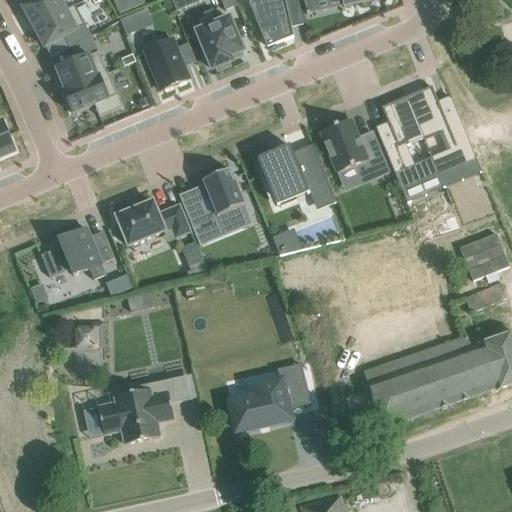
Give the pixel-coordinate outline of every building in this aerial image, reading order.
[(60,0),(41,0),(23,10),(33,30),(76,7),(75,6),(67,11),(60,0)] [(112,0),(118,14),(144,4),(142,0),(112,0)] [(182,0),(172,0),(178,12),(186,9),(182,0)] [(221,0),(226,12),(239,6),(236,0),(221,0)] [(256,0),(250,2),(268,47),(294,36),(288,8),(300,5),(298,0),(256,0)] [(316,0),(317,2),(325,0),(342,0),(344,7),(342,7),(343,8),(379,0),(316,0)] [(76,7),(33,30),(44,50),(86,27),(76,7)] [(133,17),(122,22),(128,36),(139,32),(133,17)] [(230,19),(197,33),(213,70),(217,69),(219,72),(231,67),(230,64),(234,62),(232,57),(244,52),(230,19)] [(174,41),(145,52),(162,92),(190,81),(174,41)] [(64,92),(65,93),(109,75),(109,74),(108,74),(99,53),(57,70),(65,92),(64,92)] [(134,56),(122,60),(126,68),(137,63),(134,56)] [(109,75),(65,93),(74,115),(95,106),(100,118),(123,108),(109,75)] [(433,89),(408,99),(425,139),(442,132),(450,151),(432,158),(440,176),(477,161),(451,97),(438,103),(433,89)] [(389,123),(376,128),(402,192),(440,176),(432,158),(415,165),(407,146),(425,139),(408,99),(383,109),(389,123)] [(353,121),(322,134),(339,175),(368,162),(375,179),(390,173),(378,144),(365,149),(353,121)] [(0,158),(16,152),(4,123),(0,124),(0,158)] [(291,147),(259,160),(274,198),(304,186),(309,196),(311,195),(313,201),(331,194),(335,205),(337,205),(314,148),(294,155),(291,147)] [(207,191),(182,201),(193,229),(217,219),(223,233),(253,221),(232,171),(203,183),(207,191)] [(154,203),(117,218),(129,247),(172,231),(175,240),(192,233),(181,207),(160,216),(154,203)] [(63,248),(42,257),(51,279),(72,270),(75,277),(90,270),(95,281),(107,276),(103,265),(115,260),(104,233),(86,241),(83,232),(60,242),(63,248)] [(287,234),(273,239),(281,258),(288,256),(287,252),(293,250),(287,234)] [(329,260),(343,321),(425,301),(410,240),(329,260)] [(205,267),(188,274),(190,279),(208,275),(205,267)] [(132,290),(132,289),(127,277),(117,281),(107,285),(112,299),(132,290)] [(466,300),(473,315),(510,299),(504,284),(466,300)] [(385,367),(370,321),(344,329),(349,345),(329,352),(344,399),(346,398),(377,388),(372,372),(385,367)] [(106,349),(105,323),(70,324),(71,349),(76,349),(76,351),(100,350),(100,349),(106,349)] [(346,398),(359,435),(384,428),(385,429),(497,390),(497,392),(511,386),(511,335),(482,346),(484,352),(474,356),(468,339),(385,367),(372,372),(377,388),(346,398)] [(259,401),(232,406),(238,433),(258,429),(258,430),(272,427),(272,425),(291,421),(289,411),(311,406),(306,381),(283,386),(283,384),(256,390),(259,401)] [(100,410),(106,437),(123,433),(126,447),(161,439),(158,425),(175,422),(169,394),(152,398),(151,392),(116,400),(117,406),(100,410)] [(302,509),(302,511),(345,511),(342,498),(302,509)]
